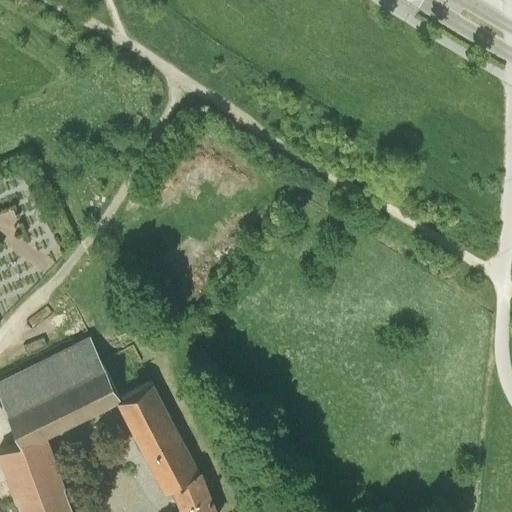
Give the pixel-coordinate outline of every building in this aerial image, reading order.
[(0,376),(0,395),(5,406),(102,361),(89,333),(0,376)] [(102,361),(5,406),(20,441),(46,432),(95,407),(116,397),(120,395),(102,361)] [(151,378),(120,395),(116,397),(154,472),(163,488),(169,484),(200,465),(151,378)] [(73,511),(46,432),(20,441),(0,448),(0,460),(19,511),(73,511)] [(218,511),(200,465),(169,484),(176,500),(181,511),(218,511)]
